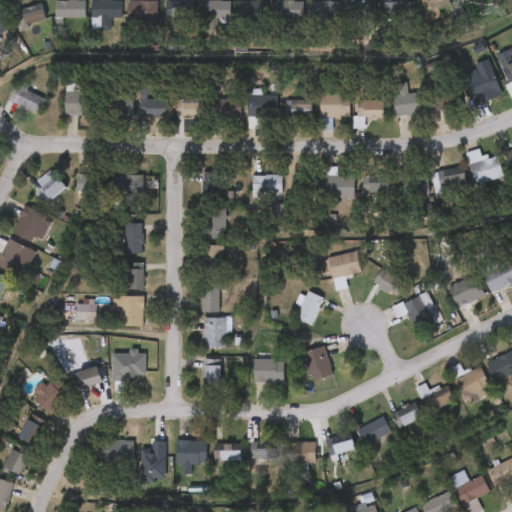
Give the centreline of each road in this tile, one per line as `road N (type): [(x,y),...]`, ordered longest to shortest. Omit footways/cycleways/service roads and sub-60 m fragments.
road 1 (residential): [(39,511),(90,416),(330,409),(511,318)]
road 2 (residential): [(0,197),(28,143),(377,148),(448,141),(511,119)]
road 3 (residential): [(175,413),(176,147)]
